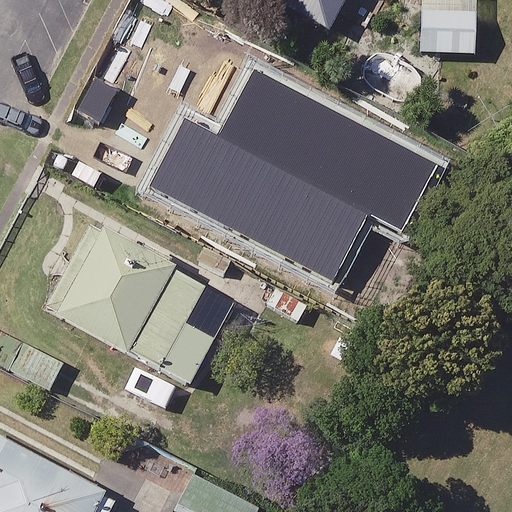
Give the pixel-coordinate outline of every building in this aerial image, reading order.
[(346,0),(269,0),(329,32),(346,0)] [(476,0),(419,0),(417,53),(473,56),(476,0)] [(319,85),(188,14),(146,93),(276,164),(319,85)] [(415,253),(334,213),(302,278),(383,318),(415,253)] [(236,300),(91,225),(46,312),(191,387),(236,300)] [(63,364),(26,349),(15,375),(52,390),(63,364)] [(94,488),(0,437),(0,511),(201,511),(182,501),(108,462),(94,488)]
